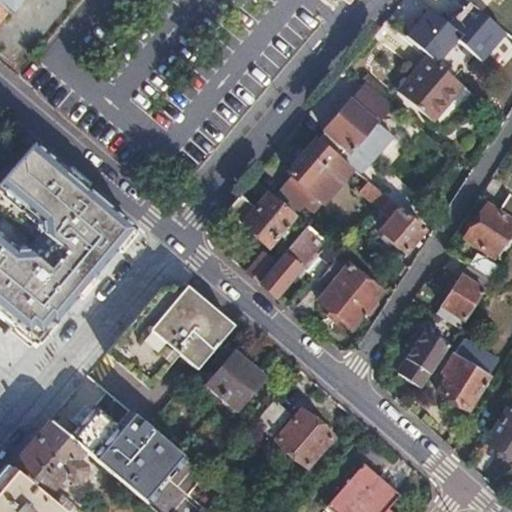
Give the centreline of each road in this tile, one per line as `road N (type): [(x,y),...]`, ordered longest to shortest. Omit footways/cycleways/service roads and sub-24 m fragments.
road 1 (residential): [(384,0),(179,242)]
road 2 (residential): [(347,389),(511,134)]
road 3 (residential): [(179,242),(0,95)]
road 4 (residential): [(347,389),(179,242)]
road 5 (residential): [(179,242),(34,411)]
road 6 (residential): [(472,493),(347,389)]
